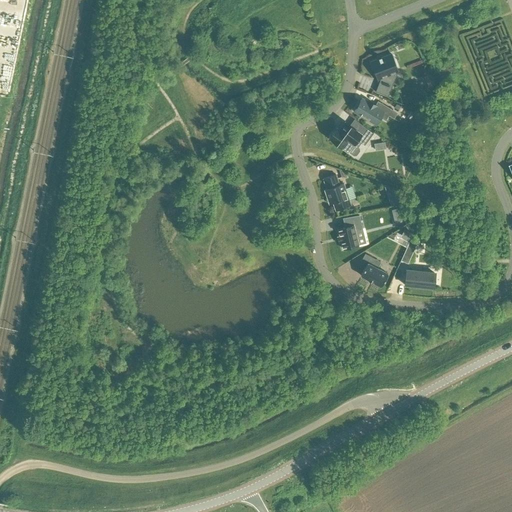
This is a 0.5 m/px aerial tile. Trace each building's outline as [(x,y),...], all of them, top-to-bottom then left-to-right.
[(377,81),(380,80),(375,92),(388,97),(393,83),(389,72),(397,69),(392,54),(381,58),(381,57),(378,57),(379,59),(370,62),(377,81)] [(368,103),(361,99),(360,101),(355,108),(356,108),(354,111),(376,124),(380,117),(385,120),(388,115),(391,110),(378,102),(376,105),(369,101),(368,103)] [(364,145),(373,133),(362,125),(357,131),(345,122),(339,130),(338,129),(335,130),(330,136),(331,139),(341,147),(348,152),(353,144),(357,146),(360,142),(364,145)] [(336,174),(323,178),(326,189),(324,189),(329,204),(333,203),(335,211),(351,206),(343,183),(339,184),(336,174)] [(400,192),(384,186),(387,196),(400,192)] [(358,245),(355,231),(362,229),(359,215),(345,218),(347,227),(338,229),(343,249),(358,245)] [(408,240),(411,233),(404,229),(400,236),(408,240)] [(408,264),(412,253),(405,250),(400,260),(408,264)] [(388,273),(368,263),(371,257),(365,254),(359,264),(365,267),(360,275),(369,279),(368,280),(372,282),(373,281),(381,286),(388,273)] [(432,288),(434,272),(406,269),(404,285),(432,288)]
